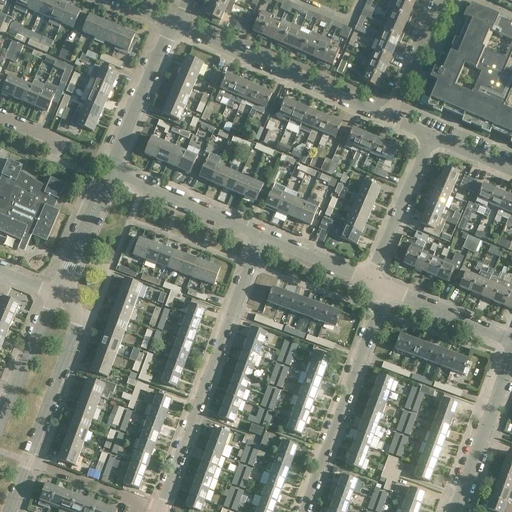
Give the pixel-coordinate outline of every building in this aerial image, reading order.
[(31,0),(17,0),(14,9),(26,14),(28,9),(31,0)] [(44,0),(31,0),(28,9),(39,14),(44,0)] [(57,2),(53,0),(44,0),(39,14),(50,19),(57,2)] [(207,0),(207,3),(225,11),(230,13),(235,3),(227,0),(207,0)] [(394,0),(391,0),(388,9),(392,11),(410,19),(412,14),(410,13),(412,8),(396,1),(394,0)] [(50,19),(48,24),(59,28),(61,23),(69,6),(57,2),(50,19)] [(205,14),(220,21),(225,11),(207,3),(205,7),(207,8),(205,14)] [(427,84),(423,94),(431,97),(427,106),(433,108),(432,110),(441,113),(442,109),(463,118),(461,122),(470,126),(471,124),(481,129),(481,131),(489,134),(491,130),(511,139),(510,143),(511,144),(511,80),(510,79),(510,77),(503,74),(511,51),(511,22),(498,17),(499,15),(487,10),(471,4),(468,10),(467,9),(463,17),(467,19),(458,40),(454,38),(451,47),(452,47),(448,57),(441,53),(435,65),(436,66),(435,68),(430,78),(431,79),(428,84),(427,84)] [(61,23),(73,28),(80,11),(69,6),(61,23)] [(261,10),(252,31),(258,34),(257,36),(262,38),(269,20),(272,15),(261,10)] [(404,28),(406,22),(408,23),(410,19),(392,11),(388,21),(404,28)] [(101,20),(89,15),(82,32),(94,37),(101,20)] [(0,28),(0,33),(4,35),(12,18),(6,16),(0,28)] [(239,17),(235,27),(240,30),(239,32),(244,34),(250,21),(245,19),(239,17)] [(112,25),(101,20),(94,37),(105,42),(112,25)] [(262,38),(266,40),(267,38),(273,40),(279,24),(269,20),(262,38)] [(402,39),(404,34),(401,33),(404,28),(388,21),(384,31),(402,39)] [(301,28),(291,23),(289,28),(281,47),(286,49),(287,46),(292,48),(301,28)] [(273,40),(278,42),(277,45),(281,47),(289,28),(279,24),(273,40)] [(116,47),(123,30),(112,25),(105,42),(116,47)] [(311,32),(301,28),(292,48),(298,51),(297,53),(301,55),(311,32)] [(116,47),(115,49),(119,51),(120,49),(128,52),(128,51),(130,52),(133,45),(131,44),(135,35),(123,30),(116,47)] [(395,48),(397,42),(400,43),(402,39),(384,31),(379,41),(395,48)] [(301,55),(306,57),(307,55),(312,57),(321,36),(311,32),(301,55)] [(26,39),(17,35),(15,40),(24,44),(26,39)] [(321,64),(329,45),(331,40),(321,36),(312,57),(318,59),(316,62),(321,64)] [(29,40),(27,45),(37,50),(39,44),(29,40)] [(64,61),(71,44),(65,41),(58,59),(64,61)] [(395,48),(379,41),(375,51),(393,59),(395,54),(393,53),(395,48)] [(11,42),(4,59),(10,61),(17,44),(11,42)] [(16,64),(23,46),(17,44),(10,61),(16,64)] [(47,54),(49,48),(39,44),(37,50),(47,54)] [(71,44),(64,61),(70,64),(77,46),(71,44)] [(321,64),(326,66),(327,63),(332,66),(339,50),(329,45),(321,64)] [(31,56),(41,60),(43,55),(34,51),(31,56)] [(97,56),(87,51),(85,56),(90,58),(95,61),(97,56)] [(387,68),(389,62),(391,63),(393,59),(375,51),(371,61),(387,68)] [(79,61),(87,64),(90,58),(85,56),(82,55),(79,61)] [(107,56),(105,62),(120,69),(123,63),(107,56)] [(44,61),(54,66),(56,61),(46,57),(44,61)] [(203,64),(186,57),(181,68),(198,75),(203,64)] [(346,62),(342,60),(336,73),(341,75),(347,62),(346,62)] [(385,79),(387,74),(384,73),(387,68),(371,61),(366,71),(385,79)] [(95,66),(90,77),(95,80),(112,88),(117,76),(112,73),(114,68),(101,62),(99,67),(95,66)] [(60,82),(66,85),(73,68),(67,66),(60,82)] [(194,87),(198,75),(181,68),(177,79),(194,87)] [(366,71),(362,81),(378,88),(380,82),(383,83),(385,79),(366,71)] [(215,72),(211,81),(216,83),(220,75),(215,72)] [(76,85),(80,76),(74,73),(70,83),(76,85)] [(220,103),(223,97),(229,99),(231,94),(238,79),(227,74),(215,101),(220,103)] [(20,81),(9,76),(2,93),(13,98),(20,81)] [(189,98),(194,87),(177,79),(172,91),(189,98)] [(231,94),(229,99),(234,101),(240,104),(243,99),(249,84),(238,79),(231,94)] [(91,91),(108,98),(112,88),(95,80),(91,91)] [(20,81),(13,98),(24,103),(32,86),(20,81)] [(34,81),(32,86),(24,103),(36,108),(43,91),(45,85),(34,81)] [(207,90),(212,92),(216,83),(211,81),(207,90)] [(43,91),(36,108),(47,113),(54,96),(58,88),(46,83),(45,85),(43,91)] [(70,83),(66,92),(72,95),(76,85),(70,83)] [(242,113),(245,105),(252,108),(260,89),(249,84),(243,99),(237,111),(242,113)] [(254,117),(256,111),(263,114),(272,94),(260,89),(252,108),(249,115),(254,117)] [(86,102),(103,110),(108,98),(91,91),(86,102)] [(184,109),(189,98),(172,91),(167,102),(184,109)] [(205,105),(209,96),(203,94),(200,103),(205,105)] [(65,95),(62,101),(68,103),(70,98),(65,95)] [(289,123),(297,104),(285,99),(277,118),(289,123)] [(68,103),(62,101),(55,116),(61,119),(68,103)] [(81,113),(98,121),(103,110),(86,102),(81,113)] [(179,121),(184,109),(167,102),(162,113),(179,121)] [(200,103),(196,112),(201,114),(205,105),(200,103)] [(297,104),(289,123),(293,125),(299,127),(300,128),(308,109),(297,104)] [(207,122),(213,110),(206,107),(201,120),(207,122)] [(310,134),(319,114),(308,109),(300,128),(299,127),(299,129),(310,134)] [(75,111),(71,123),(76,125),(93,132),(98,121),(81,113),(75,111)] [(324,133),(330,119),(319,114),(310,134),(307,141),(313,143),(319,131),(324,133)] [(195,129),(199,120),(194,118),(190,126),(192,127),(195,129)] [(335,138),(341,123),(330,119),(324,133),(318,145),(324,148),(329,136),(335,138)] [(159,121),(157,126),(166,129),(164,133),(167,134),(168,131),(171,125),(159,121)] [(266,144),(275,124),(269,122),(260,142),(266,144)] [(201,123),(199,128),(208,132),(210,127),(201,123)] [(264,129),(257,126),(252,139),(259,142),(264,129)] [(173,127),(171,132),(179,135),(182,130),(173,127)] [(364,133),(353,128),(347,143),(345,147),(356,152),(364,133)] [(188,139),(190,134),(182,130),(179,135),(188,139)] [(218,136),(226,140),(229,135),(220,131),(218,136)] [(352,160),(350,167),(354,169),(361,154),(368,157),(369,153),(375,138),(364,133),(356,152),(352,160)] [(145,154),(156,159),(163,142),(152,137),(145,154)] [(234,137),(231,142),(240,145),(242,140),(234,137)] [(369,153),(380,158),(387,143),(375,138),(369,153)] [(249,149),(251,144),(242,140),(240,145),(249,149)] [(167,164),(174,147),(163,142),(156,159),(167,164)] [(280,143),(277,149),(288,153),(291,148),(280,143)] [(380,158),(373,174),(385,179),(387,173),(381,170),(385,160),(392,163),(398,148),(387,143),(380,158)] [(184,157),(179,169),(190,174),(197,157),(200,149),(189,144),(186,152),(184,157)] [(266,148),(257,144),(255,150),(263,153),(266,148)] [(179,169),(186,152),(174,147),(167,164),(179,169)] [(272,157),(274,152),(266,148),(263,153),(272,157)] [(292,155),(299,159),(302,152),(294,149),(292,155)] [(206,161),(199,178),(210,182),(218,165),(221,158),(210,153),(206,161)] [(284,162),(293,166),(295,161),(287,157),(284,162)] [(327,174),(333,176),(340,159),(334,157),(332,161),(327,174)] [(332,161),(326,159),(320,171),(327,174),(332,161)] [(0,231),(21,241),(25,231),(32,234),(32,235),(46,241),(59,211),(53,209),(57,199),(59,199),(65,184),(50,178),(46,188),(20,171),(22,166),(8,160),(1,175),(2,175),(0,179),(0,231)] [(210,182),(222,187),(229,170),(218,165),(210,182)] [(299,165),(297,170),(306,174),(308,169),(299,165)] [(454,185),(459,174),(444,167),(439,179),(454,185)] [(314,177),(317,172),(308,169),(306,174),(314,177)] [(222,187),(233,192),(240,175),(229,170),(222,187)] [(340,182),(345,184),(349,176),(344,173),(343,175),(341,179),(340,182)] [(322,174),(319,179),(328,183),(330,178),(322,174)] [(233,192),(244,197),(252,180),(240,175),(233,192)] [(435,189),(450,196),(454,185),(439,179),(435,189)] [(472,179),(468,186),(462,183),(460,188),(473,193),(478,182),(472,179)] [(256,202),(263,185),(252,180),(244,197),(256,202)] [(381,188),(364,181),(359,193),(376,200),(381,188)] [(335,193),(340,195),(344,186),(338,184),(335,193)] [(472,211),(471,214),(475,216),(476,213),(479,207),(486,210),(486,209),(488,204),(494,189),(483,184),(472,211)] [(272,189),(265,206),(276,211),(284,194),(272,189)] [(444,208),(450,196),(435,189),(430,201),(444,208)] [(506,194),(494,189),(488,204),(500,209),(506,194)] [(371,211),(376,200),(359,193),(354,204),(371,211)] [(276,211),(288,216),(295,199),(284,194),(276,211)] [(499,223),(502,216),(508,219),(511,210),(511,196),(506,194),(500,209),(494,221),(499,223)] [(306,204),(299,221),(310,225),(318,208),(320,203),(309,198),(306,204)] [(334,209),(338,200),(332,198),(329,207),(334,209)] [(288,216),(299,221),(306,204),(295,199),(288,216)] [(445,221),(456,226),(458,221),(442,214),(444,208),(430,201),(425,212),(445,221)] [(366,223),(371,211),(354,204),(349,215),(366,223)] [(329,207),(325,215),(330,218),(334,209),(329,207)] [(425,212),(420,224),(425,226),(423,232),(438,238),(445,221),(425,212)] [(464,214),(459,226),(465,228),(470,217),(464,214)] [(361,234),(366,223),(349,215),(344,227),(361,234)] [(328,233),(333,222),(323,218),(319,229),(328,233)] [(339,238),(356,245),(361,234),(344,227),(339,238)] [(414,238),(426,243),(428,236),(417,232),(414,238)] [(464,234),(462,238),(466,240),(462,248),(468,250),(474,238),(467,236),(464,234)] [(315,246),(333,252),(337,242),(319,236),(315,246)] [(133,256),(145,260),(151,243),(139,238),(133,256)] [(468,250),(474,253),(480,241),(474,238),(468,250)] [(156,264),(162,247),(151,243),(145,260),(156,264)] [(423,248),(412,243),(403,263),(415,268),(421,253),(423,248)] [(429,250),(434,253),(437,246),(432,243),(429,250)] [(168,268),(174,251),(162,247),(156,264),(168,268)] [(445,257),(446,257),(448,251),(443,248),(440,255),(445,257)] [(483,261),(487,251),(482,248),(477,259),(483,261)] [(179,273),(186,255),(174,251),(168,268),(179,273)] [(425,273),(432,258),(421,253),(415,268),(425,273)] [(443,263),(437,277),(448,282),(454,269),(458,270),(463,257),(455,254),(452,259),(446,257),(445,257),(443,263)] [(179,273),(191,277),(198,260),(186,255),(179,273)] [(437,277),(443,263),(432,258),(425,273),(437,277)] [(191,277),(203,281),(209,264),(198,260),(191,277)] [(214,285),(220,268),(209,264),(203,281),(214,285)] [(137,272),(128,269),(126,274),(135,278),(137,272)] [(477,277),(470,292),(482,297),(491,276),(486,273),(480,271),(479,272),(477,277)] [(466,272),(459,287),(470,292),(477,277),(466,272)] [(142,274),(140,279),(149,282),(151,277),(142,274)] [(491,276),(482,297),(493,302),(499,287),(502,281),(497,279),(491,276)] [(149,282),(158,285),(160,280),(151,277),(149,282)] [(511,287),(511,277),(508,283),(502,281),(499,287),(493,302),(504,306),(511,287)] [(124,279),(120,291),(137,297),(142,286),(124,279)] [(171,290),(172,285),(164,282),(162,287),(171,290)] [(2,297),(6,299),(11,288),(5,285),(0,296),(2,297)] [(273,288),(267,302),(278,307),(284,292),(273,288)] [(198,293),(189,289),(187,295),(196,298),(198,293)] [(182,294),(178,293),(171,290),(165,306),(170,308),(173,298),(180,300),(182,294)] [(116,302),(133,309),(137,297),(120,291),(116,302)] [(166,294),(161,292),(157,301),(163,303),(166,294)] [(295,296),(284,292),(278,307),(290,311),(295,296)] [(207,296),(198,293),(196,298),(205,301),(207,296)] [(306,300),(295,296),(290,311),(301,315),(306,300)] [(2,297),(0,302),(0,309),(14,316),(19,304),(6,299),(2,297)] [(318,304),(306,300),(301,315),(312,319),(318,304)] [(112,314),(129,320),(133,309),(116,302),(112,314)] [(205,310),(190,304),(186,315),(201,321),(205,310)] [(329,308),(318,304),(312,319),(323,323),(329,308)] [(157,317),(160,309),(155,307),(152,315),(157,317)] [(165,320),(169,310),(164,308),(160,318),(165,320)] [(335,327),(340,312),(329,308),(323,323),(335,327)] [(14,316),(0,309),(0,322),(10,327),(14,316)] [(107,325),(125,332),(129,320),(112,314),(107,325)] [(152,315),(148,324),(154,326),(157,317),(152,315)] [(197,332),(201,321),(186,315),(182,327),(197,332)] [(271,327),(273,323),(273,322),(256,315),(254,321),(271,327)] [(160,318),(156,328),(161,330),(165,320),(160,318)] [(10,327),(0,322),(0,336),(5,338),(10,327)] [(273,323),(271,327),(281,331),(283,326),(273,323)] [(103,337),(120,343),(125,332),(107,325),(103,337)] [(192,343),(197,332),(182,327),(178,338),(192,343)] [(285,327),(283,332),(293,336),(295,331),(285,327)] [(266,333),(251,328),(247,339),(262,344),(266,333)] [(149,340),(152,331),(147,329),(143,338),(149,340)] [(157,342),(161,332),(156,330),(152,341),(157,342)] [(303,339),(305,335),(295,331),(293,336),(303,339)] [(400,334),(395,349),(406,354),(412,339),(400,334)] [(306,340),(316,344),(317,339),(307,335),(306,340)] [(99,348),(116,355),(120,343),(103,337),(99,348)] [(143,338),(140,347),(145,349),(149,340),(143,338)] [(188,355),(192,343),(178,338),(173,349),(188,355)] [(317,339),(316,344),(333,350),(335,344),(318,338),(317,339)] [(258,356),(262,344),(247,339),(243,350),(258,356)] [(406,354),(417,358),(423,343),(412,339),(406,354)] [(280,351),(285,353),(289,342),(284,340),(280,351)] [(152,341),(148,351),(153,352),(157,342),(152,341)] [(288,354),(293,356),(297,345),(292,343),(288,354)] [(417,358),(429,362),(434,347),(423,343),(417,358)] [(429,362),(440,366),(445,351),(434,347),(429,362)] [(95,360),(112,366),(116,355),(99,348),(95,360)] [(184,367),(188,355),(173,349),(169,361),(184,367)] [(254,367),(258,356),(243,350),(239,361),(254,367)] [(280,351),(276,362),(281,364),(285,353),(280,351)] [(326,368),(330,357),(315,351),(311,362),(326,368)] [(440,366),(451,370),(457,355),(445,351),(440,366)] [(140,363),(144,355),(138,353),(135,361),(140,363)] [(149,366),(153,355),(148,353),(143,364),(149,366)] [(293,356),(288,354),(284,365),(289,367),(293,356)] [(462,374),(468,359),(457,355),(451,370),(462,374)] [(90,371),(108,378),(112,366),(95,360),(90,371)] [(135,361),(132,370),(137,372),(140,363),(135,361)] [(180,377),(184,367),(169,361),(165,372),(180,377)] [(235,373),(250,378),(254,367),(239,361),(235,373)] [(307,374),(322,379),(326,368),(311,362),(307,374)] [(401,368),(384,362),(382,368),(399,374),(400,369),(401,368)] [(149,383),(152,377),(145,375),(149,366),(143,364),(138,379),(149,383)] [(276,364),(272,374),(277,375),(281,365),(276,364)] [(284,366),(280,377),(285,378),(288,368),(284,366)] [(399,374),(409,378),(410,373),(400,369),(399,374)] [(161,383),(176,388),(180,377),(165,372),(161,383)] [(231,384),(246,389),(250,378),(235,373),(231,384)] [(268,384),(273,386),(277,375),(272,374),(268,384)] [(307,374),(303,385),(318,391),(322,379),(307,374)] [(413,374),(411,379),(421,382),(423,378),(413,374)] [(375,386),(390,392),(394,380),(379,375),(375,386)] [(285,378),(280,377),(276,387),(281,388),(285,378)] [(421,382),(431,386),(433,381),(423,378),(421,382)] [(102,380),(101,384),(88,379),(83,391),(100,397),(108,400),(110,393),(113,394),(116,385),(102,380)] [(126,384),(135,387),(137,382),(128,379),(126,384)] [(137,382),(135,387),(132,396),(131,398),(137,400),(140,390),(146,392),(149,386),(137,382)] [(445,386),(435,382),(433,387),(443,391),(445,386)] [(227,395),(242,401),(246,389),(231,384),(227,395)] [(303,385),(299,396),(314,402),(318,391),(303,385)] [(433,396),(435,390),(422,385),(416,401),(421,403),(424,393),(433,396)] [(460,397),(462,391),(445,385),(445,386),(443,391),(460,397)] [(269,398),(272,388),(268,386),(264,396),(269,398)] [(371,397),(386,403),(390,392),(375,386),(371,397)] [(417,388),(412,386),(408,398),(413,400),(417,388)] [(259,399),(262,389),(256,387),(252,397),(259,399)] [(276,401),(280,391),(275,389),(272,399),(276,401)] [(83,391),(79,402),(96,408),(100,397),(83,391)] [(123,393),(121,398),(130,401),(131,398),(132,396),(123,393)] [(172,400),(157,394),(153,406),(167,411),(172,400)] [(222,406),(237,412),(242,401),(227,395),(222,406)] [(264,396),(260,406),(265,407),(269,398),(264,396)] [(299,396),(295,407),(310,413),(314,402),(299,396)] [(367,408),(382,414),(386,403),(371,397),(367,408)] [(127,408),(133,410),(137,400),(131,398),(130,401),(127,408)] [(408,398),(404,408),(409,410),(413,400),(408,398)] [(439,410),(454,415),(458,404),(443,398),(439,410)] [(272,399),(268,408),(273,410),(276,401),(272,399)] [(412,411),(417,413),(421,403),(416,401),(412,411)] [(79,402),(75,414),(92,420),(96,408),(79,402)] [(153,406),(148,417),(163,422),(167,411),(153,406)] [(233,423),(237,412),(222,406),(218,418),(233,423)] [(114,407),(111,414),(116,415),(115,416),(121,418),(124,409),(119,407),(118,408),(114,407)] [(295,407),(291,419),(305,424),(310,413),(295,407)] [(264,410),(260,408),(256,417),(261,419),(264,410)] [(362,420),(377,425),(382,414),(367,408),(362,420)] [(132,412),(127,410),(123,420),(128,422),(132,412)] [(454,415),(439,410),(435,421),(450,426),(454,415)] [(267,411),(264,421),(268,423),(272,413),(267,411)] [(408,412),(403,411),(400,421),(405,423),(408,412)] [(416,415),(411,413),(407,424),(412,425),(416,415)] [(75,414),(71,425),(88,432),(92,420),(75,414)] [(247,420),(259,424),(261,419),(256,417),(249,415),(247,420)] [(115,416),(112,425),(117,426),(121,418),(115,416)] [(148,417),(144,428),(159,433),(163,422),(148,417)] [(305,424),(291,419),(286,430),(301,435),(305,424)] [(119,430),(124,432),(128,422),(123,420),(119,430)] [(358,431),(373,436),(377,425),(362,420),(358,431)] [(400,421),(396,431),(401,433),(405,423),(400,421)] [(435,421),(430,432),(445,438),(450,426),(435,421)] [(407,424),(404,434),(409,435),(412,425),(407,424)] [(71,425),(66,437),(84,443),(88,432),(71,425)] [(250,432),(260,436),(263,429),(252,425),(250,432)] [(140,427),(138,432),(142,434),(140,439),(155,445),(159,433),(144,428),(140,427)] [(214,428),(210,439),(225,445),(229,434),(214,428)] [(112,441),(115,432),(110,430),(107,439),(112,441)] [(354,442),(369,448),(373,436),(358,431),(354,442)] [(123,434),(119,432),(115,443),(120,444),(123,434)] [(430,432),(426,443),(441,449),(445,438),(430,432)] [(266,445),(270,434),(265,433),(261,443),(266,445)] [(400,435),(395,433),(391,443),(396,445),(400,435)] [(408,438),(403,436),(399,446),(404,448),(408,438)] [(66,437),(62,448),(79,455),(84,443),(66,437)] [(107,439),(104,447),(109,449),(112,441),(107,439)] [(140,439),(136,450),(151,456),(155,445),(140,439)] [(225,445),(210,439),(206,451),(221,456),(225,445)] [(247,441),(243,452),(248,453),(252,443),(253,442),(248,440),(247,441)] [(278,452),(293,457),(297,446),(282,441),(278,452)] [(350,453),(365,459),(369,448),(354,442),(350,453)] [(111,453),(116,455),(120,444),(115,443),(111,453)] [(391,443),(388,453),(393,455),(396,445),(391,443)] [(426,443),(422,455),(437,460),(441,449),(426,443)] [(255,444),(251,455),(256,456),(256,455),(263,458),(265,453),(258,450),(260,446),(255,444)] [(399,446),(395,456),(400,458),(404,448),(399,446)] [(58,460),(75,466),(79,455),(62,448),(58,460)] [(136,450),(132,462),(147,467),(151,456),(136,450)] [(221,456),(206,451),(202,462),(217,467),(221,456)] [(243,452),(240,462),(244,464),(248,453),(243,452)] [(289,469),(293,457),(278,452),(274,463),(289,469)] [(107,455),(102,453),(99,462),(104,463),(107,455)] [(361,470),(365,459),(350,453),(346,465),(361,470)] [(115,457),(110,455),(106,466),(111,467),(115,457)] [(251,455),(247,465),(252,466),(256,456),(251,455)] [(389,468),(390,467),(394,457),(389,455),(385,466),(389,468)] [(422,455),(418,466),(433,471),(437,460),(422,455)] [(394,457),(390,467),(395,469),(398,459),(394,457)] [(86,467),(83,474),(97,479),(100,472),(101,472),(104,463),(99,462),(95,470),(86,467)] [(132,462),(128,473),(143,478),(147,467),(132,462)] [(217,467),(202,462),(198,473),(213,478),(217,467)] [(285,480),(289,469),(274,463),(270,474),(285,480)] [(511,466),(504,463),(500,475),(511,479),(511,466)] [(240,476),(244,466),(239,464),(235,474),(240,476)] [(103,476),(107,478),(111,467),(106,466),(103,476)] [(385,479),(389,468),(385,466),(381,477),(385,479)] [(433,471),(418,466),(414,477),(429,482),(433,471)] [(248,479),(252,469),(247,467),(243,477),(248,479)] [(395,469),(390,467),(389,468),(385,479),(387,479),(392,481),(397,483),(401,471),(395,469)] [(124,484),(139,490),(143,478),(128,473),(124,484)] [(213,478),(198,473),(194,484),(209,490),(213,478)] [(235,474),(231,484),(236,486),(240,476),(235,474)] [(281,491),(285,480),(270,474),(266,485),(281,491)] [(338,486),(353,492),(357,481),(342,475),(338,486)] [(511,492),(511,487),(511,479),(500,475),(496,486),(511,492)] [(243,477),(239,487),(244,489),(248,479),(243,477)] [(383,489),(388,491),(392,481),(387,479),(383,489)] [(38,505),(48,509),(50,504),(56,488),(46,484),(38,505)] [(209,490),(194,484),(190,495),(205,501),(209,490)] [(277,502),(281,491),(266,485),(262,497),(277,502)] [(225,490),(224,495),(227,496),(232,498),(235,488),(231,486),(229,491),(225,490)] [(349,503),(353,492),(338,486),(334,498),(349,503)] [(506,503),(511,492),(496,486),(492,497),(506,503)] [(61,508),(67,492),(56,488),(50,504),(61,508)] [(410,488),(406,499),(421,504),(425,493),(410,488)] [(239,501),(243,491),(238,489),(235,499),(239,501)] [(376,501),(380,490),(375,489),(371,499),(376,501)] [(383,503),(387,493),(382,491),(379,502),(383,503)] [(67,492),(61,508),(59,511),(70,511),(77,496),(67,492)] [(195,510),(200,511),(205,501),(190,495),(185,507),(195,510)] [(70,511),(82,511),(87,499),(77,496),(70,511)] [(227,496),(223,507),(228,508),(232,498),(227,496)] [(268,511),(273,511),(277,502),(262,497),(258,508),(268,511)] [(487,509),(494,511),(510,511),(511,509),(511,505),(506,503),(492,497),(487,509)] [(337,511),(345,511),(349,503),(334,498),(330,509),(337,511)] [(93,511),(96,503),(87,499),(82,511),(93,511)] [(235,499),(231,510),(236,511),(239,501),(235,499)] [(367,509),(372,511),(376,501),(371,499),(367,509)] [(418,511),(421,504),(406,499),(402,510),(406,511),(418,511)] [(375,511),(380,511),(383,503),(379,502),(375,511)] [(104,511),(107,507),(96,503),(93,511),(104,511)]
